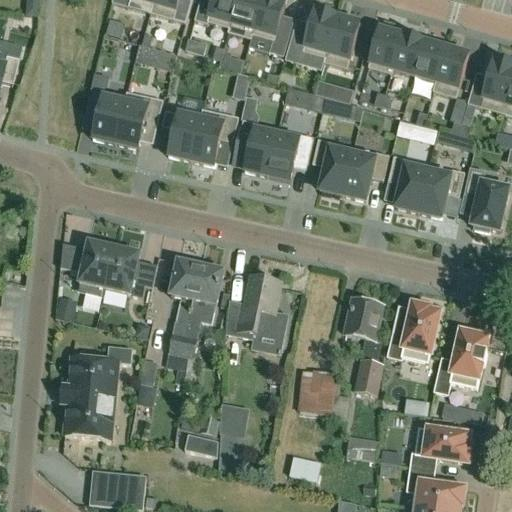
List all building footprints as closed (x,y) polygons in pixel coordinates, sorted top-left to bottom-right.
[(113,0),(113,2),(112,7),(151,18),(156,0),(113,0)] [(156,0),(151,18),(174,24),(186,28),(193,0),(156,0)] [(229,33),(230,34),(239,0),(214,0),(209,23),(230,29),(229,33)] [(239,0),(230,34),(252,40),(263,0),(262,0),(239,0)] [(264,0),(263,0),(252,40),(253,40),(254,36),(275,41),(271,53),(285,57),(293,30),(280,27),(286,7),(284,6),(264,0)] [(325,67),(328,58),(338,21),(337,21),(316,15),(315,15),(309,36),(298,33),(291,58),(303,61),(304,56),(325,63),(324,67),(325,67)] [(360,28),(338,21),(328,58),(350,65),(360,28)] [(391,79),(402,40),(380,33),(369,72),(391,79)] [(145,38),(142,50),(150,52),(153,40),(145,38)] [(393,74),(414,80),(424,46),(423,46),(423,45),(404,40),(402,40),(391,79),(392,79),(393,74)] [(424,46),(414,80),(436,86),(433,96),(434,96),(446,52),(424,46)] [(217,51),(213,62),(221,65),(225,53),(217,51)] [(446,52),(434,96),(457,102),(469,59),(446,52)] [(5,66),(0,64),(0,88),(0,86),(12,89),(18,64),(6,61),(5,66)] [(480,112),(503,118),(511,86),(511,68),(495,64),(495,66),(494,66),(487,89),(475,85),(468,108),(480,112)] [(269,77),(266,85),(278,88),(280,80),(269,77)] [(511,86),(503,118),(511,120),(511,86)] [(92,89),(86,114),(99,117),(95,136),(93,143),(116,148),(128,97),(127,97),(125,106),(104,101),(106,92),(92,89)] [(340,106),(350,109),(354,95),(343,92),(340,106)] [(128,97),(116,148),(139,154),(141,146),(145,127),(158,130),(164,105),(128,97)] [(374,108),(382,111),(385,99),(378,97),(374,108)] [(393,101),(385,99),(382,111),(390,113),(393,101)] [(192,166),(203,114),(202,119),(179,114),(178,118),(166,116),(162,131),(175,134),(169,160),(192,166)] [(203,114),(192,166),(215,171),(221,145),(233,147),(239,122),(203,114)] [(428,118),(420,116),(416,128),(424,130),(428,118)] [(245,175),(268,181),(279,134),(256,129),(256,128),(243,125),(233,170),(245,173),(245,175)] [(454,126),(451,137),(459,140),(462,128),(454,126)] [(463,128),(459,140),(467,142),(470,130),(463,128)] [(302,140),(279,134),(268,181),(291,186),(294,172),(296,163),(309,166),(314,142),(302,140)] [(320,195),(343,200),(354,154),(332,149),(332,147),(319,144),(313,169),(325,172),(320,195)] [(355,154),(354,154),(343,200),(366,205),(371,183),(384,186),(390,160),(376,158),(375,163),(354,158),(355,154)] [(396,212),(419,217),(428,176),(406,170),(407,165),(394,162),(388,187),(401,190),(396,212)] [(485,176),(470,172),(465,198),(478,201),(474,221),(472,230),(475,230),(474,233),(489,237),(490,234),(500,236),(510,193),(483,187),(485,176)] [(428,176),(419,217),(442,223),(447,200),(459,203),(465,178),(452,175),(451,181),(428,176)] [(103,302),(115,253),(89,247),(80,288),(88,290),(87,298),(103,302)] [(140,258),(115,253),(103,302),(104,302),(106,294),(142,302),(145,290),(133,288),(140,258)] [(185,341),(187,331),(201,272),(179,267),(171,301),(182,304),(177,329),(174,339),(185,341)] [(212,330),(223,277),(201,272),(187,331),(185,341),(197,344),(200,328),(212,330)] [(257,339),(282,344),(287,321),(275,318),(281,288),(252,282),(245,313),(246,313),(244,323),(242,323),(239,340),(254,344),(256,344),(257,339)] [(363,360),(378,363),(381,346),(376,344),(376,341),(383,311),(354,304),(346,339),(367,343),(363,360)] [(430,313),(413,309),(406,340),(393,338),(388,362),(402,365),(403,362),(429,368),(440,317),(429,315),(430,313)] [(442,363),(435,396),(449,399),(451,387),(477,393),(483,369),(485,370),(488,357),(485,357),(489,342),(477,340),(477,337),(464,334),(464,337),(461,336),(455,366),(442,363)] [(169,358),(181,360),(185,341),(174,339),(173,338),(169,358)] [(181,360),(193,363),(197,344),(185,341),(181,360)] [(70,391),(65,390),(63,390),(62,407),(68,408),(65,439),(111,444),(118,368),(131,369),(133,353),(109,351),(108,365),(73,362),(70,391)] [(384,369),(362,364),(356,396),(377,400),(384,369)] [(156,368),(144,366),(139,389),(151,391),(156,368)] [(330,420),(333,402),(335,379),(313,376),(310,398),(301,396),(298,416),(330,420)] [(333,402),(330,420),(346,423),(348,403),(333,402)] [(230,427),(242,429),(244,417),(222,413),(219,462),(235,466),(239,440),(228,438),(230,427)] [(471,414),(469,426),(482,430),(485,417),(471,414)] [(411,472),(435,476),(437,463),(469,468),(471,451),(469,451),(470,440),(449,437),(450,434),(437,432),(436,435),(419,432),(415,459),(413,458),(411,472)] [(218,462),(218,447),(189,439),(185,454),(218,462)] [(350,442),(347,460),(377,465),(380,447),(350,442)] [(297,484),(325,490),(330,467),(302,461),(297,484)] [(414,497),(412,511),(417,511),(460,511),(460,509),(463,510),(465,493),(433,488),(435,476),(411,472),(407,496),(414,497)] [(143,511),(146,487),(118,484),(115,511),(143,511)]
